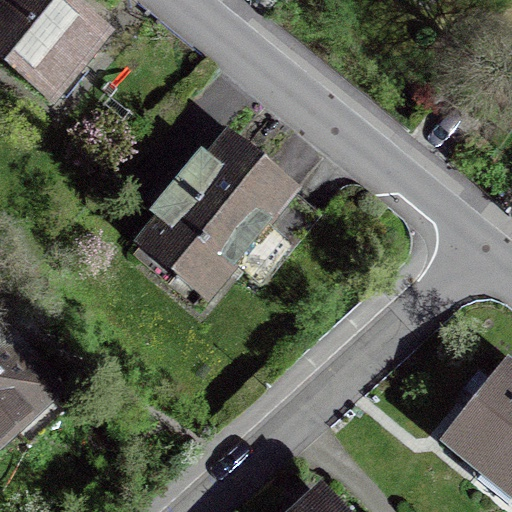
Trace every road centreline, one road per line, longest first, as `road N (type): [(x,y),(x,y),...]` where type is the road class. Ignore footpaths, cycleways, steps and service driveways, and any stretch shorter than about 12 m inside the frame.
road 1 (residential): [(174,0),(480,253)]
road 2 (residential): [(480,253),(198,511)]
